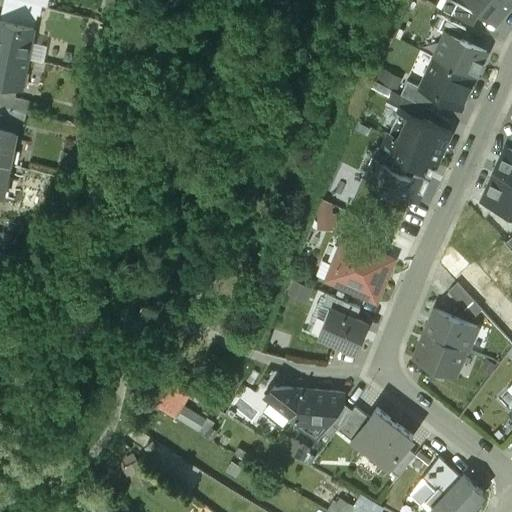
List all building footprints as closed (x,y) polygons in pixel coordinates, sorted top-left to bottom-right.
[(30,1),(23,0),(5,0),(3,9),(27,14),(30,1)] [(479,16),(447,0),(446,0),(441,10),(473,26),(479,16)] [(511,0),(466,0),(494,24),(511,2),(511,0)] [(33,24),(0,18),(0,48),(26,54),(29,36),(31,36),(33,24)] [(466,29),(444,20),(439,30),(446,33),(461,40),(466,29)] [(476,78),(487,52),(461,40),(446,33),(434,59),(476,78)] [(26,54),(0,48),(0,80),(18,83),(19,84),(22,67),(25,68),(28,54),(26,54)] [(461,109),(476,78),(434,59),(421,89),(420,90),(439,99),(461,109)] [(18,83),(0,80),(0,103),(15,106),(29,109),(29,97),(16,94),(18,83)] [(439,99),(420,90),(421,89),(407,83),(401,98),(424,108),(432,112),(439,99)] [(424,108),(401,98),(395,110),(400,112),(401,111),(419,119),(424,108)] [(15,106),(0,103),(0,116),(13,119),(15,106)] [(381,155),(418,171),(431,177),(451,133),(419,119),(401,111),(400,112),(382,153),(381,155)] [(0,159),(5,160),(9,142),(11,143),(15,130),(0,126),(0,159)] [(511,150),(506,148),(494,174),(511,182),(511,150)] [(416,174),(418,171),(381,155),(382,153),(377,151),(364,181),(419,205),(430,181),(416,174)] [(5,160),(0,159),(0,181),(2,171),(6,172),(9,161),(5,160)] [(511,182),(494,174),(482,200),(511,213),(511,182)] [(332,220),(317,220),(317,231),(332,231),(332,220)] [(393,262),(343,241),(332,269),(338,272),(332,286),(376,304),(386,280),(382,279),(384,274),(388,275),(393,262)] [(20,251),(0,244),(0,260),(5,262),(20,251)] [(474,301),(457,283),(449,291),(465,309),(474,301)] [(360,311),(327,297),(322,308),(330,311),(356,321),(360,311)] [(474,301),(465,309),(473,318),(482,309),(478,305),(474,301)] [(435,309),(426,332),(466,348),(468,349),(477,327),(435,309)] [(319,340),(356,354),(367,326),(356,321),(330,311),(319,340)] [(455,376),(466,348),(426,332),(415,359),(455,376)] [(186,395),(163,381),(148,405),(172,419),(186,395)] [(265,400),(317,438),(321,432),(343,404),(343,394),(274,389),(265,400)] [(207,413),(209,404),(189,397),(186,407),(207,413)] [(343,404),(321,432),(330,439),(338,430),(352,411),(343,404)] [(352,411),(338,430),(353,441),(370,418),(355,407),(352,411)] [(353,441),(390,468),(406,446),(414,436),(377,409),(370,418),(353,441)] [(306,448),(295,441),(288,453),(300,459),(306,448)] [(406,446),(390,468),(399,475),(416,453),(406,446)] [(461,476),(440,456),(424,476),(437,488),(444,495),(461,476)] [(478,498),(484,492),(464,474),(461,476),(444,495),(437,488),(425,501),(432,508),(429,511),(430,511),(469,511),(481,500),(478,498)] [(98,494),(88,502),(96,511),(108,511),(111,510),(98,494)]
